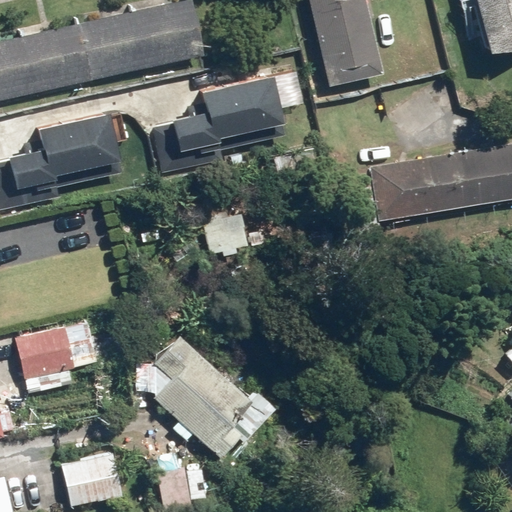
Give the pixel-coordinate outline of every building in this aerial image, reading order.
[(0,98),(202,50),(190,0),(156,0),(0,37),(0,98)] [(366,0),(307,0),(326,83),(382,71),(366,0)] [(511,0),(458,0),(468,37),(481,34),(486,50),(511,43),(511,0)] [(204,105),(169,113),(177,146),(218,137),(217,132),(280,118),(268,68),(200,83),(204,105)] [(7,149),(16,194),(108,177),(106,165),(119,162),(108,107),(35,121),(39,143),(7,149)] [(511,139),(369,163),(371,173),(355,176),(361,213),(375,210),(376,216),(511,193),(511,139)] [(271,159),(278,199),(319,193),(312,152),(271,159)] [(208,253),(222,250),(222,254),(236,252),(235,248),(246,245),(238,205),(200,213),(208,253)] [(86,319),(14,333),(22,374),(14,375),(17,392),(72,381),(69,367),(108,359),(103,338),(90,341),(86,319)] [(246,393),(178,332),(151,357),(152,397),(176,419),(170,425),(184,438),(190,432),(215,454),(235,433),(243,440),(272,405),(253,386),(246,393)] [(0,434),(4,434),(3,429),(13,427),(9,410),(0,412),(0,434)] [(61,460),(69,503),(122,493),(114,450),(61,460)] [(185,462),(157,466),(162,506),(190,502),(185,462)] [(10,511),(1,472),(0,472),(0,511),(10,511)]
